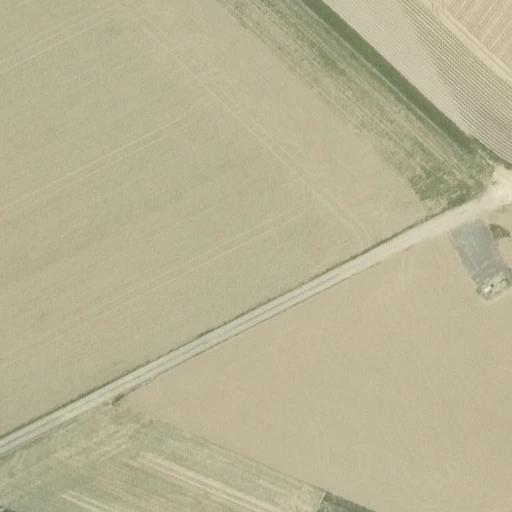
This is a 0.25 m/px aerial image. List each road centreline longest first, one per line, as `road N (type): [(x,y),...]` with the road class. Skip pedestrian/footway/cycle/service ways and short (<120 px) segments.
road 1 (track): [(505,186),(348,281),(0,455)]
road 2 (track): [(300,0),(453,148),(511,188)]
